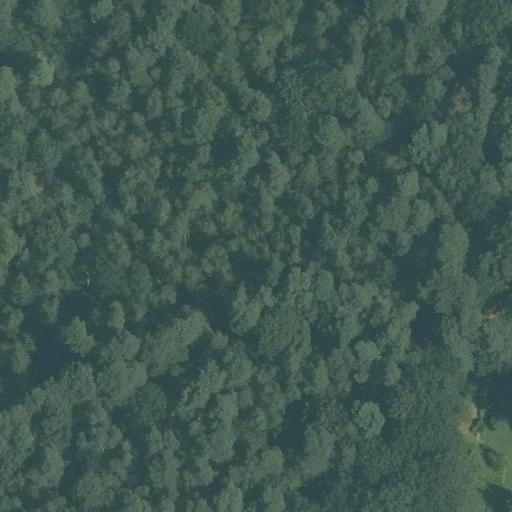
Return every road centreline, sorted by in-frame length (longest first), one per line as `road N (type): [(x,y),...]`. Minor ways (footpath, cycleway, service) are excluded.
road 1 (track): [(0,197),(132,180),(272,133),(389,120),(403,114),(414,88),(507,21),(506,0)]
road 2 (track): [(403,114),(511,185)]
